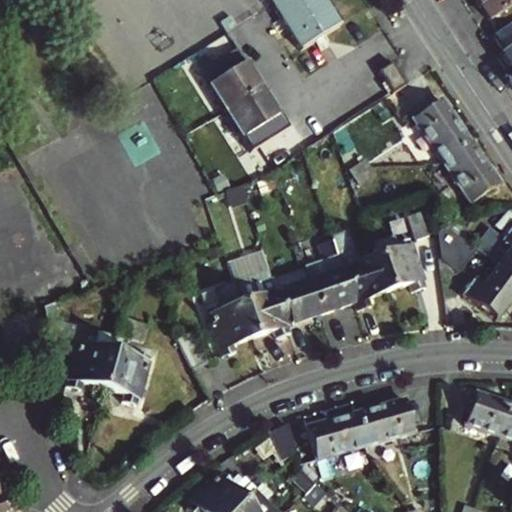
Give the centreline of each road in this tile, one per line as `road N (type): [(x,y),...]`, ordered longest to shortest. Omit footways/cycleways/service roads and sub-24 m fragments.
road 1 (residential): [(109,511),(215,426),(279,394),(404,360),(511,355)]
road 2 (tertiary): [(415,0),(511,144)]
road 3 (residential): [(71,511),(51,490),(26,407),(0,413)]
